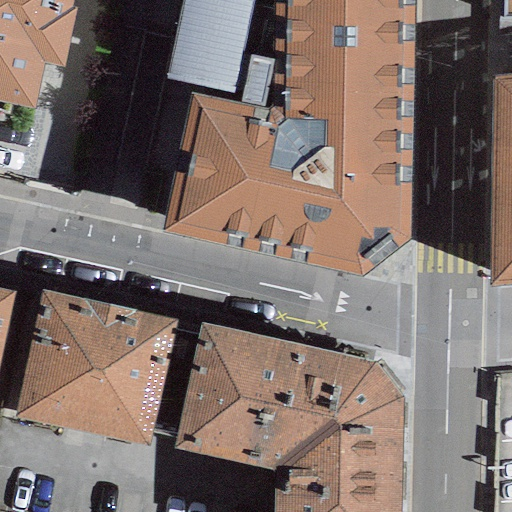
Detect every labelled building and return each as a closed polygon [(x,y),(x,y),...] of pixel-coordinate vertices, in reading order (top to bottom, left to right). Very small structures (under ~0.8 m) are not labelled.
[(71,0),(0,0),(0,101),(33,108),(43,64),(62,68),(75,7),(70,6),(71,0)] [(413,0),(275,0),(274,110),(213,98),(192,94),(172,187),(162,230),(362,279),(411,240),(413,0)] [(251,0),(183,0),(166,80),(241,96),(238,102),(263,106),(271,62),(241,56),(251,0)] [(511,0),(502,0),(502,19),(511,19),(511,0)] [(511,76),(493,79),(487,287),(511,284),(511,76)] [(0,353),(14,293),(0,289),(0,353)] [(177,318),(43,289),(14,417),(149,446),(151,435),(173,334),(177,318)] [(199,340),(173,334),(151,435),(177,439),(174,447),(269,466),(276,479),(275,511),(399,511),(404,398),(373,361),(202,322),(199,340)]
